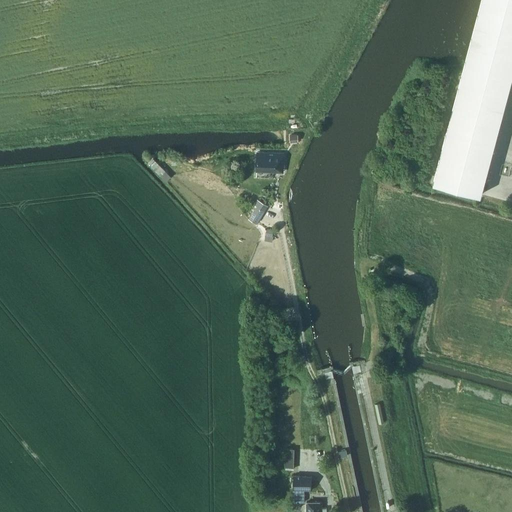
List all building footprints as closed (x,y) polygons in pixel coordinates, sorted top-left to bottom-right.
[(511,0),(482,0),(434,182),(481,195),(511,78),(511,0)] [(298,142),(298,134),(290,135),(290,142),(298,142)] [(258,152),(257,168),(266,168),(266,171),(275,171),(276,169),(284,169),(284,153),(258,152)] [(153,158),(148,163),(149,163),(160,175),(164,178),(169,173),(153,158)] [(257,205),(265,211),(268,206),(259,201),(257,205)] [(248,218),(257,224),(265,211),(257,205),(248,218)] [(266,409),(255,409),(255,419),(267,418),(266,409)] [(286,469),(294,469),(294,449),(286,448),(286,469)] [(305,490),(311,491),(312,475),(294,475),(293,490),(305,490)] [(293,490),(292,502),(294,502),(294,507),(300,507),(300,502),(304,502),(305,490),(293,490)] [(326,511),(327,508),(322,508),(322,502),(307,502),(306,511),(326,511)]
